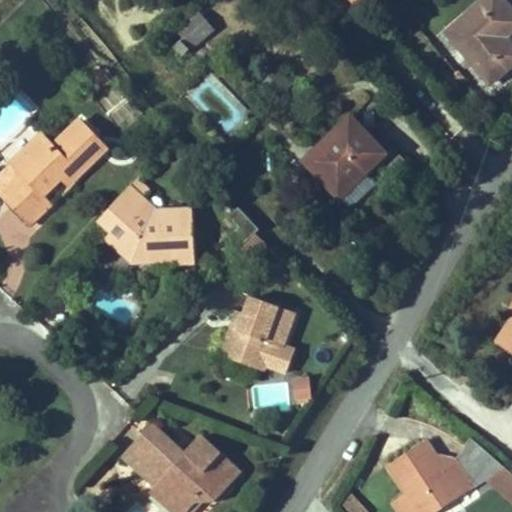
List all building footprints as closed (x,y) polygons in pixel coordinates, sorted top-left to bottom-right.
[(511,65),(511,44),(506,38),(511,32),(511,10),(503,0),(485,0),(447,33),(491,84),(511,65)] [(204,12),(178,27),(189,47),(215,32),(204,12)] [(107,76),(100,67),(92,73),(100,82),(107,76)] [(380,188),(407,162),(393,147),(386,154),(351,118),(305,161),(350,209),(376,184),(380,188)] [(79,175),(107,148),(80,121),(53,147),(42,136),(0,176),(0,192),(32,225),(53,204),(44,195),(62,177),(72,167),(79,175)] [(69,185),(79,175),(72,167),(62,177),(69,185)] [(151,193),(137,181),(130,188),(143,201),(151,193)] [(195,263),(194,220),(184,221),(183,210),(158,211),(151,218),(138,207),(143,201),(130,188),(103,217),(115,229),(107,238),(131,262),(152,261),(152,255),(177,255),(177,260),(177,264),(195,263)] [(230,216),(232,219),(242,209),(240,207),(230,216)] [(194,220),(193,209),(183,210),(184,221),(194,220)] [(231,236),(241,247),(260,229),(242,209),(232,219),(240,227),(231,236)] [(242,271),(268,243),(258,234),(231,262),(242,271)] [(45,265),(40,246),(25,250),(30,269),(45,265)] [(283,346),(296,313),(253,296),(247,311),(240,308),(222,355),(264,370),(266,365),(287,373),(296,351),(283,346)] [(511,320),(497,344),(511,353),(511,320)] [(311,396),(310,380),(295,381),(297,398),(311,396)] [(215,500),(241,471),(202,436),(186,454),(182,450),(176,457),(168,450),(175,444),(153,424),(123,457),(146,478),(150,473),(161,482),(151,492),(173,511),(185,511),(205,491),(215,500)] [(400,511),(437,511),(489,477),(502,489),(511,477),(511,473),(471,438),(456,459),(444,468),(426,440),(388,466),(406,493),(393,501),(400,511)] [(176,457),(182,450),(175,444),(168,450),(176,457)] [(511,477),(502,489),(511,497),(511,477)] [(352,493),(342,504),(350,511),(367,511),(370,510),(352,493)]
